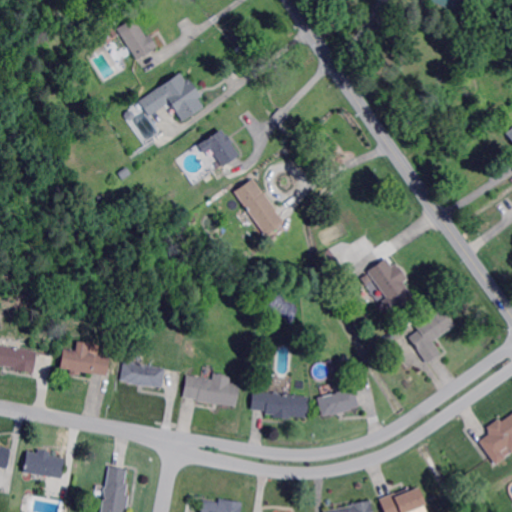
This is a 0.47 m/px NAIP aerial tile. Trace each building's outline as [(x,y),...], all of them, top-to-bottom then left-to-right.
[(80,14),(71,1),(72,0),(82,0),(88,8),(80,14)] [(466,0),(461,14),(429,0),(466,0)] [(146,36),(149,35),(156,47),(153,49),(154,50),(153,51),(139,60),(138,61),(137,61),(117,29),(134,18),(146,36)] [(487,108),(463,78),(479,65),(497,89),(493,92),(498,99),(487,108)] [(185,80),(188,78),(198,92),(200,95),(201,96),(198,98),(204,107),(183,121),(176,110),(170,102),(165,105),(164,106),(151,116),(150,116),(139,101),(180,72),(185,80)] [(226,135),(228,134),(230,136),(231,139),(233,142),(232,143),(240,155),(238,156),(223,167),(222,165),(216,155),(206,141),(222,129),(226,135)] [(209,182),(205,175),(211,171),(215,178),(209,182)] [(267,235),(260,226),(249,210),(236,192),(254,179),(264,193),(267,196),(276,209),(284,221),(285,222),(267,235)] [(228,198),(225,193),(231,189),(234,194),(228,198)] [(393,266),(397,263),(408,280),(405,282),(414,297),(391,313),(386,307),(382,301),(387,297),(372,275),(371,273),(368,270),(387,257),(391,264),(393,266)] [(428,363),(410,337),(411,336),(412,336),(419,331),(419,330),(416,326),(444,306),(457,325),(442,335),(438,338),(436,339),(433,341),(441,354),(439,355),(428,363)] [(359,331),(353,322),(364,315),(370,324),(359,331)] [(390,343),(385,338),(387,336),(391,333),(394,336),(396,339),(395,339),(390,343)] [(88,353),(97,355),(110,357),(107,370),(106,376),(92,374),(80,371),(79,376),(75,375),(73,374),(69,374),(69,370),(59,368),(63,348),(75,351),(77,342),(77,341),(81,342),(90,343),(90,344),(88,353)] [(34,373),(33,373),(15,370),(15,367),(6,366),(3,365),(0,364),(0,344),(37,352),(37,354),(34,373)] [(161,385),(161,388),(154,386),(154,387),(151,387),(144,386),(143,387),(142,387),(139,386),(137,386),(138,385),(128,383),(128,382),(120,381),(123,362),(164,369),(161,385)] [(237,406),(220,403),(219,405),(215,404),(198,401),(198,399),(197,399),(184,397),(188,375),(241,385),(237,406)] [(331,416),(331,414),(323,417),(318,397),(354,387),(355,389),(359,404),(360,407),(352,409),(352,410),(342,413),(338,414),(331,416)] [(274,394),(275,392),(279,393),(279,394),(286,395),(310,397),(308,418),(291,416),(291,419),(290,419),(287,419),(285,418),(275,417),(275,415),(266,414),(266,411),(264,410),(254,409),(252,409),(254,392),(272,393),(274,394)] [(511,452),(511,453),(507,448),(506,449),(491,459),(490,457),(489,455),(479,441),(489,434),(487,431),(489,430),(487,427),(500,418),(502,421),(511,413),(511,452)] [(0,446),(11,448),(11,450),(8,469),(0,467),(0,446)] [(51,455),(66,458),(65,460),(65,461),(63,471),(62,479),(58,478),(48,476),(25,472),(28,451),(39,453),(39,449),(43,450),(46,451),(49,451),(52,452),(51,455)] [(127,494),(130,495),(128,504),(128,508),(127,511),(102,511),(104,505),(106,492),(104,492),(105,487),(106,487),(107,486),(110,466),(113,467),(117,468),(124,469),(128,470),(126,483),(129,484),(127,494)] [(426,505),(417,508),(405,511),(385,511),(380,499),(392,494),(396,493),(397,496),(405,493),(407,492),(419,487),(426,505)] [(243,503),(241,511),(201,511),(204,499),(219,502),(220,498),(243,503)] [(324,511),(342,508),(344,507),(354,506),(353,503),(372,500),(373,511),(324,511)]
